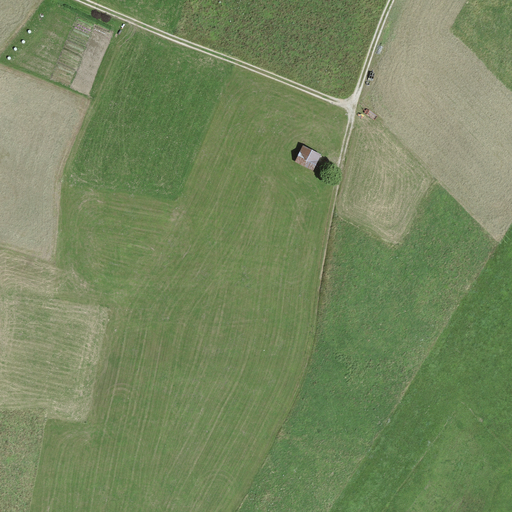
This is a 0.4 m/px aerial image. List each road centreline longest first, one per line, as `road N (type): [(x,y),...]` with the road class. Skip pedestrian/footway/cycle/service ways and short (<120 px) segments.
road 1 (track): [(352,106),(303,368),(227,511)]
road 2 (track): [(391,0),(352,106),(79,0)]
